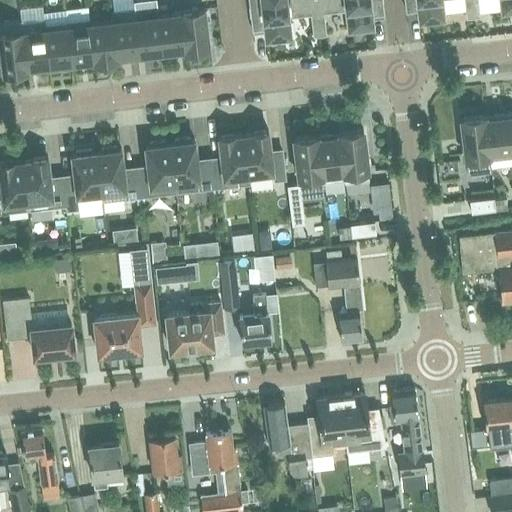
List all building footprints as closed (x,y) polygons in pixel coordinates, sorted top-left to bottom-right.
[(320,34),(315,0),(270,0),(249,3),(252,29),(265,27),(266,40),(291,38),(288,16),(311,13),(313,35),(320,34)] [(384,13),(382,0),(315,0),(320,34),(326,33),(324,12),(346,9),(349,31),(373,28),(372,15),(384,13)] [(471,0),(404,0),(406,10),(418,9),(420,22),(444,19),(442,0),(464,0),(467,17),(473,16),(471,0)] [(511,0),(471,0),(473,16),(480,15),(478,0),(500,0),(502,12),(511,11),(511,0)] [(135,7),(135,8),(140,52),(150,51),(150,54),(163,53),(158,14),(157,5),(135,7)] [(180,9),(180,12),(184,47),(185,50),(209,47),(204,6),(180,9)] [(135,8),(113,10),(118,58),(131,57),(130,53),(140,52),(135,8)] [(118,59),(118,58),(113,10),(111,10),(112,20),(91,22),(91,18),(89,18),(94,61),(118,59)] [(184,47),(180,12),(158,14),(163,53),(176,51),(175,48),(184,47)] [(28,69),(27,65),(22,21),(22,18),(0,21),(0,41),(4,72),(28,69)] [(44,18),(22,21),(27,65),(36,64),(37,68),(50,66),(44,18)] [(45,18),(44,18),(50,66),(63,65),(62,61),(72,60),(67,20),(45,23),(45,18)] [(94,61),(89,18),(67,20),(72,60),(82,59),(82,62),(94,61)] [(485,117),(489,152),(511,150),(507,112),(494,113),(494,116),(485,117)] [(490,155),(489,152),(485,117),(485,114),(461,117),(465,158),(490,155)] [(343,170),(345,179),(345,181),(369,178),(363,128),(339,131),(339,134),(343,170)] [(252,132),(243,133),(249,182),(250,182),(250,178),(273,175),(274,180),(286,178),(283,152),(271,154),(268,129),(252,131),(252,132)] [(339,134),(331,135),(330,132),(318,134),(323,174),(321,174),(322,181),(345,179),(343,170),(339,134)] [(213,187),(249,182),(243,133),(235,134),(235,133),(219,135),(222,160),(210,161),(213,187)] [(322,181),(321,174),(323,174),(318,134),(294,136),(299,182),(287,184),(292,224),(305,222),(302,198),(324,195),(322,181)] [(213,187),(210,161),(197,163),(195,139),(190,139),(190,136),(175,138),(175,141),(170,142),(176,191),(213,187)] [(139,196),(176,191),(170,142),(165,142),(165,139),(150,141),(150,144),(145,145),(148,169),(136,170),(139,196)] [(101,150),(97,150),(102,200),(139,196),(136,170),(124,171),(121,147),(117,148),(116,145),(101,146),(101,150)] [(102,200),(97,150),(92,151),(91,148),(76,149),(76,153),(72,153),(75,177),(63,179),(66,204),(66,209),(79,208),(78,198),(101,195),(102,200)] [(32,158),(23,159),(28,209),(30,209),(29,199),(41,198),(42,207),(66,204),(63,179),(51,180),(47,155),(31,157),(32,158)] [(0,212),(28,209),(23,159),(14,160),(14,158),(0,159),(0,174),(1,186),(0,186),(0,212)] [(400,212),(399,175),(380,175),(381,213),(400,212)] [(494,196),(470,199),(471,211),(495,208),(494,198),(494,196)] [(506,197),(494,198),(495,208),(495,209),(507,208),(506,197)] [(141,219),(119,221),(120,235),(142,233),(141,219)] [(351,222),(351,224),(352,235),(377,232),(375,219),(351,222)] [(352,235),(351,224),(339,225),(341,237),(352,235)] [(511,296),(511,229),(459,235),(463,271),(499,268),(501,297),(511,296)] [(218,240),(202,242),(203,256),(220,254),(218,240)] [(358,256),(356,256),(355,243),(350,244),(351,257),(326,259),(328,284),(344,283),(347,308),(338,309),(338,311),(341,339),(362,337),(359,308),(363,308),(361,280),(360,280),(358,256)] [(147,248),(131,250),(135,283),(151,282),(147,248)] [(263,263),(262,248),(245,249),(246,264),(263,263)] [(341,248),(326,250),(327,257),(342,256),(341,248)] [(276,268),(292,266),(291,254),(275,256),(276,268)] [(53,258),(55,271),(71,269),(70,256),(53,258)] [(225,307),(239,306),(235,258),(220,259),(225,307)] [(169,278),(167,266),(155,267),(156,279),(169,278)] [(137,307),(94,312),(98,352),(141,347),(139,323),(155,321),(151,282),(135,283),(137,307)] [(271,338),(267,307),(277,305),(275,291),(252,293),(252,298),(254,316),(239,317),(242,341),(245,341),(245,344),(258,342),(258,340),(271,338)] [(7,338),(32,335),(34,355),(74,350),(71,322),(32,327),(29,295),(3,298),(7,338)] [(224,330),(220,299),(202,300),(202,301),(187,302),(188,310),(166,313),(170,348),(187,346),(187,347),(196,346),(196,345),(213,344),(212,332),(224,330)] [(389,403),(390,420),(401,419),(405,450),(398,451),(400,472),(425,469),(423,448),(421,448),(415,386),(391,388),(393,403),(389,403)] [(347,451),(387,447),(378,406),(377,406),(379,413),(371,413),(365,391),(341,394),(346,440),(347,451)] [(346,440),(341,394),(317,397),(320,420),(309,421),(308,414),(307,414),(308,421),(312,455),(336,452),(334,441),(346,440)] [(486,426),(470,428),(472,445),(511,440),(511,427),(509,397),(483,400),(486,426)] [(285,400),(263,403),(269,444),(276,443),(277,453),(287,452),(290,477),(309,475),(306,456),(312,455),(308,421),(288,423),(285,400)] [(42,425),(21,428),(25,457),(37,455),(41,482),(57,480),(54,451),(46,452),(42,425)] [(201,493),(202,511),(225,511),(243,510),(236,446),(233,446),(231,428),(206,431),(206,437),(188,439),(192,471),(216,469),(218,489),(200,490),(200,492),(201,493)] [(150,437),(152,457),(153,471),(167,470),(169,483),(183,482),(180,453),(177,453),(175,435),(150,437)] [(122,472),(121,461),(118,441),(89,444),(93,487),(108,485),(107,473),(122,472)] [(0,505),(0,481),(9,481),(6,453),(4,453),(0,449),(0,511),(0,507),(0,505)] [(29,511),(24,484),(10,487),(14,511),(29,511)] [(146,511),(159,511),(157,491),(145,493),(146,511)] [(511,491),(491,494),(489,495),(491,511),(505,511),(511,511),(511,491)] [(98,511),(94,492),(82,494),(85,511),(98,511)] [(85,511),(82,494),(68,497),(71,511),(85,511)] [(383,496),(385,511),(393,511),(399,511),(396,495),(383,496)]
